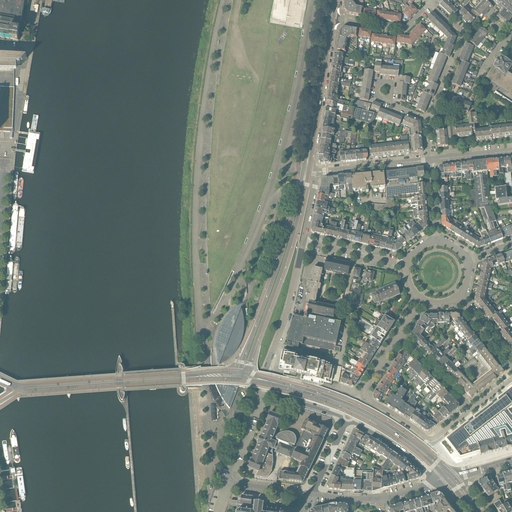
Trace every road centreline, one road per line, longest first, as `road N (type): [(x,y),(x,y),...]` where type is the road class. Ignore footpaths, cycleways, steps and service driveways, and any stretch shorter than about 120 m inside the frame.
road 1 (unknown): [(276,26),(293,37),(276,122),(228,257),(209,258),(245,171),(273,62)]
road 2 (tertiary): [(450,478),(374,419),(256,378)]
road 3 (tertiary): [(305,168),(240,375)]
road 4 (residential): [(302,241),(283,323),(247,418)]
road 5 (tertiary): [(330,18),(305,168)]
road 6 (residential): [(21,390),(165,380)]
road 7 (residential): [(363,393),(430,438),(472,409)]
road 8 (residential): [(344,424),(335,412),(268,392),(247,418)]
